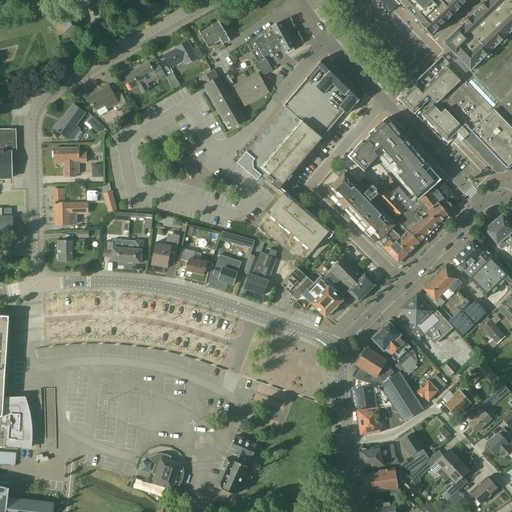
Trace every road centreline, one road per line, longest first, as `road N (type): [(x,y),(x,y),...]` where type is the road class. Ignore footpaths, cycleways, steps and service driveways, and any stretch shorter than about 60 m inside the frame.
road 1 (residential): [(210,0),(37,105),(35,286)]
road 2 (residential): [(335,347),(188,292),(99,281),(35,286)]
road 3 (residential): [(401,284),(307,192),(383,100)]
road 4 (residential): [(511,494),(435,410),(391,436),(347,441)]
road 5 (residential): [(482,205),(383,100)]
